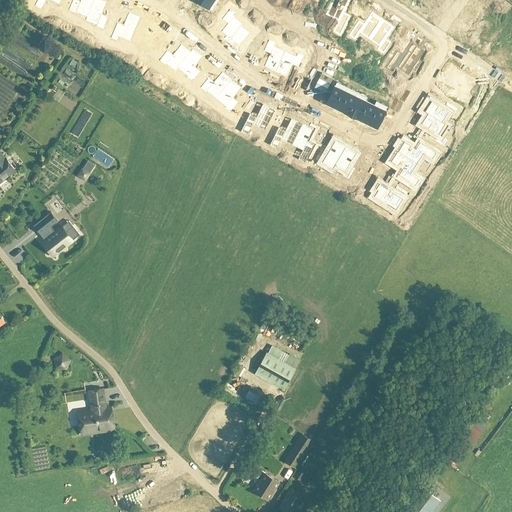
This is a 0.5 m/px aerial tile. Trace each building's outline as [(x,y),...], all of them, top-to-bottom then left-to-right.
[(37,0),(34,6),(42,10),(46,0),(50,0),(59,5),(61,0),(37,0)] [(77,0),(72,0),(68,10),(75,14),(76,12),(86,17),(87,17),(93,0),(80,0),(80,1),(77,0)] [(86,17),(85,20),(96,25),(96,26),(103,29),(108,17),(101,14),(107,2),(102,0),(93,0),(87,17),(86,17)] [(197,0),(212,10),(218,0),(197,0)] [(333,0),(326,14),(339,20),(333,31),(341,35),(350,16),(343,13),(349,0),(333,0)] [(419,0),(417,4),(436,17),(444,6),(438,1),(438,0),(419,0)] [(473,22),(465,33),(475,40),(476,40),(485,26),(486,26),(488,23),(477,16),(480,11),(474,7),(467,18),(473,22)] [(227,23),(221,32),(225,35),(223,38),(228,41),(241,25),(243,24),(234,16),(236,14),(230,9),(222,19),(227,23)] [(117,22),(110,38),(117,41),(119,37),(130,41),(141,17),(129,12),(123,25),(117,22)] [(359,21),(349,35),(355,39),(360,33),(370,39),(383,20),(372,13),(364,25),(359,21)] [(383,20),(370,39),(380,46),(378,49),(383,53),(390,43),(385,39),(393,27),(383,20)] [(241,25),(228,41),(232,45),(234,43),(239,47),(248,35),(250,33),(241,25)] [(475,40),(473,43),(484,50),(492,38),(498,42),(505,32),(498,27),(495,32),(486,26),(485,26),(476,40),(475,40)] [(250,33),(248,35),(252,39),(258,33),(253,29),(250,33)] [(29,40),(19,33),(15,39),(25,46),(29,40)] [(270,54),(264,67),(275,72),(285,51),(287,46),(276,41),(277,38),(271,35),(264,51),(270,54)] [(397,50),(385,68),(392,72),(396,66),(407,74),(411,69),(417,59),(423,51),(411,42),(403,55),(397,50)] [(167,50),(159,60),(165,65),(166,64),(176,72),(178,69),(177,69),(191,51),(190,51),(181,44),(173,54),(167,50)] [(191,51),(177,69),(178,69),(187,76),(186,77),(192,81),(200,71),(194,67),(203,56),(193,48),(190,51),(191,51)] [(285,51),(275,72),(287,77),(292,64),(298,67),(304,56),(297,53),(296,56),(285,51)] [(453,69),(446,82),(459,90),(456,95),(467,101),(471,96),(466,93),(473,81),(453,69)] [(208,78),(200,88),(205,92),(206,91),(216,99),(232,79),(222,71),(213,82),(208,78)] [(377,71),(373,76),(383,83),(387,78),(377,71)] [(232,79),(216,99),(225,107),(225,108),(230,112),(238,102),(233,98),(242,87),(232,79)] [(399,90),(413,92),(415,83),(401,81),(399,90)] [(337,82),(327,103),(337,108),(348,87),(337,82)] [(348,87),(337,108),(347,113),(357,91),(348,87)] [(347,113),(357,117),(365,100),(366,100),(367,96),(357,91),(347,113)] [(365,100),(357,117),(366,122),(375,105),(374,104),(366,100),(365,100)] [(432,100),(425,111),(428,113),(442,122),(443,122),(449,112),(454,115),(458,108),(447,101),(443,108),(432,100)] [(375,105),(366,122),(377,127),(387,106),(376,101),(374,104),(375,105)] [(245,122),(240,131),(247,135),(253,124),(265,130),(276,110),(263,103),(256,116),(250,113),(249,114),(245,122)] [(243,111),(238,119),(245,122),(249,114),(243,111)] [(428,113),(421,123),(433,131),(429,137),(444,146),(448,140),(439,134),(446,123),(443,122),(442,122),(428,113)] [(272,140),(269,145),(277,148),(281,139),(292,144),(303,123),(302,123),(302,124),(291,118),(285,130),(278,127),(275,133),(272,140)] [(303,123),(292,144),(302,150),(298,159),(305,163),(314,145),(307,141),(314,129),(303,123)] [(322,149),(316,159),(321,163),(322,162),(333,168),(346,146),(335,140),(328,152),(322,149)] [(398,150),(397,150),(417,163),(424,153),(432,159),(437,152),(420,141),(416,147),(405,140),(398,150)] [(333,169),(332,171),(342,177),(343,176),(348,179),(355,168),(349,165),(357,153),(346,146),(333,168),(333,169)] [(397,150),(391,161),(402,168),(398,175),(415,185),(419,179),(420,179),(411,173),(417,163),(397,150)] [(441,151),(437,156),(442,160),(446,154),(441,151)] [(0,182),(16,170),(5,157),(5,158),(0,152),(0,182)] [(90,172),(95,165),(89,161),(84,169),(90,172)] [(378,190),(374,196),(396,210),(403,199),(408,192),(397,185),(393,191),(388,187),(387,187),(380,182),(376,189),(378,190)] [(46,202),(54,210),(71,194),(64,186),(46,202)] [(76,225),(89,200),(78,194),(65,219),(76,225)] [(51,211),(34,225),(41,234),(42,233),(47,238),(45,240),(43,242),(53,255),(80,234),(73,225),(63,232),(60,228),(55,231),(51,226),(58,220),(51,211)] [(255,373),(284,390),(296,368),(267,352),(255,373)] [(239,364),(234,372),(240,376),(245,368),(239,364)] [(106,412),(104,401),(102,388),(89,390),(93,414),(79,416),(82,435),(115,430),(112,411),(106,412)] [(249,388),(244,399),(259,405),(264,395),(249,388)] [(79,429),(78,423),(77,423),(76,404),(69,404),(70,430),(79,429)] [(302,433),(284,460),(296,468),(314,441),(302,433)] [(462,437),(459,441),(468,447),(471,444),(462,437)] [(459,441),(447,456),(456,463),(468,447),(459,441)] [(447,456),(444,460),(453,467),(456,463),(447,456)] [(301,463),(293,475),(300,480),(300,481),(306,485),(313,474),(314,475),(317,470),(312,467),(309,471),(308,471),(309,469),(301,463)] [(275,487),(279,481),(266,474),(263,479),(262,479),(255,490),(268,499),(276,487),(275,487)] [(424,488),(416,499),(430,510),(439,499),(424,488)] [(287,511),(294,511),(302,500),(289,492),(280,507),(287,511)] [(426,511),(414,502),(406,511),(426,511)]
